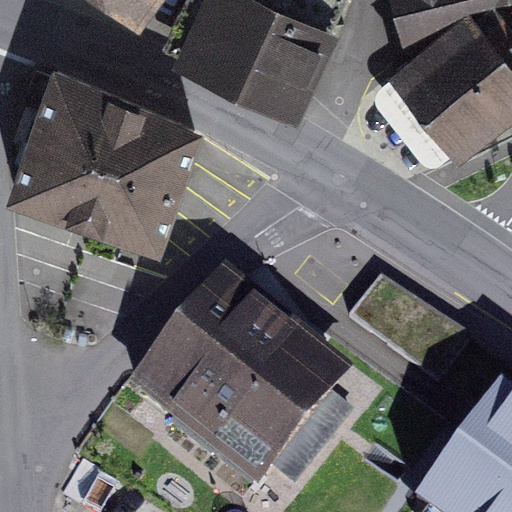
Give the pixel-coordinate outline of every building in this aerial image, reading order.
[(137,0),(97,0),(123,19),(137,0)] [(331,33),(262,0),(189,0),(162,58),(290,118),(331,33)] [(511,41),(478,0),(474,0),(421,43),(393,65),(458,145),(511,102),(511,41)] [(408,0),(421,43),(474,0),(408,0)] [(193,130),(54,77),(12,184),(152,237),(193,130)] [(382,278),(356,316),(437,372),(463,335),(382,278)] [(342,375),(225,285),(141,393),(258,483),(342,375)] [(511,511),(511,414),(492,400),(416,507),(423,511),(511,511)]
